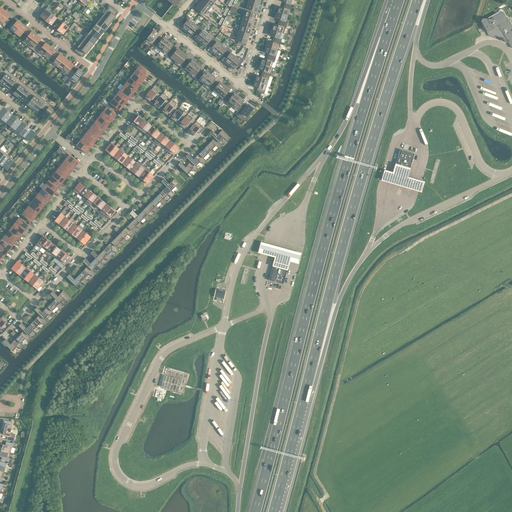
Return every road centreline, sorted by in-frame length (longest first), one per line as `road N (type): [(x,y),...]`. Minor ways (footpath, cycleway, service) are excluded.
road 1 (motorway): [(397,0),(316,262),(254,511)]
road 2 (motorway): [(290,446),(370,144),(418,0)]
road 3 (track): [(511,194),(395,254),(366,283),(314,473),(327,494),(324,511)]
road 4 (motorway): [(290,446),(341,292),(364,255)]
road 5 (motorway): [(391,0),(351,110),(329,146)]
